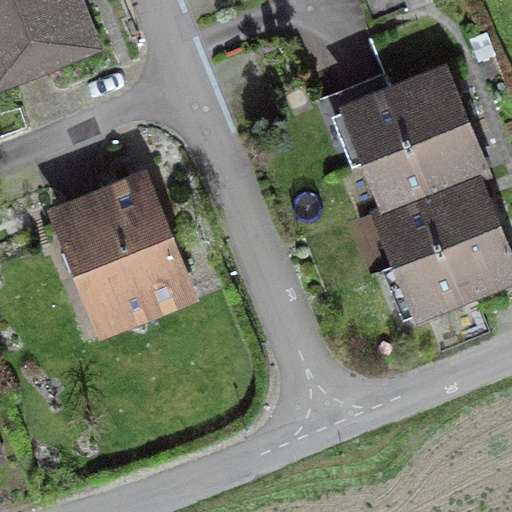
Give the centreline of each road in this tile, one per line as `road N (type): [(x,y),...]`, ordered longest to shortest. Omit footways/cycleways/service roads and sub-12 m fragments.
road 1 (residential): [(336,417),(168,0)]
road 2 (residential): [(336,417),(104,511)]
road 3 (residential): [(511,347),(336,417)]
